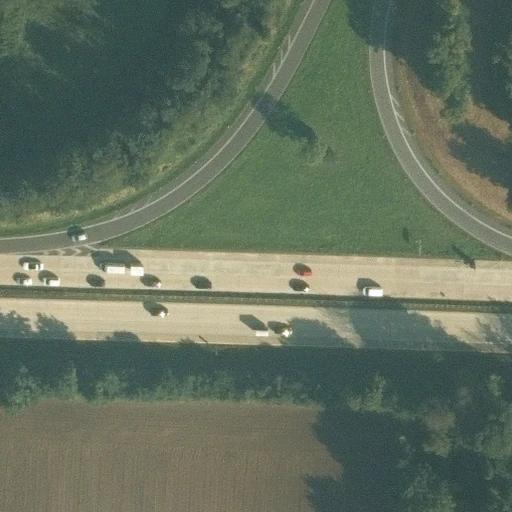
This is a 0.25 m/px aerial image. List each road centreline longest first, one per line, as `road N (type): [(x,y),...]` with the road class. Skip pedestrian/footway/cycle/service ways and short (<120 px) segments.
road 1 (motorway): [(511,290),(0,274)]
road 2 (motorway): [(0,319),(511,333)]
road 3 (motorway): [(322,0),(253,123),(199,182),(122,228),(0,249)]
road 4 (motorway): [(511,247),(448,212),(409,165),(383,104),(383,0)]
